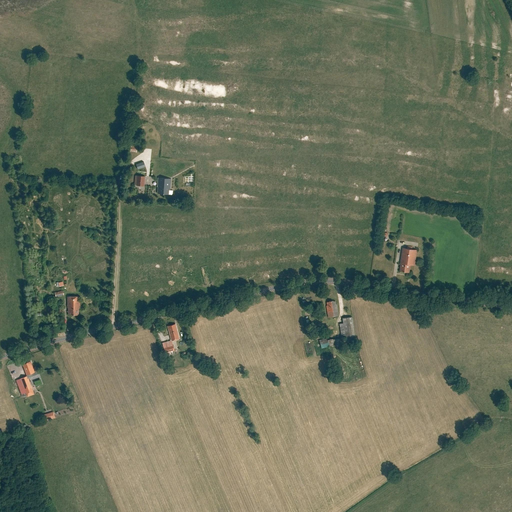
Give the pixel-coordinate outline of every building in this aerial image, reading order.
[(137,176),(136,185),(144,186),(145,177),(137,176)] [(158,187),(157,193),(169,195),(169,190),(170,190),(171,179),(158,178),(157,187),(158,187)] [(407,248),(403,248),(400,264),(401,264),(400,271),(409,273),(411,265),(415,265),(417,250),(412,249),(412,247),(407,246),(407,248)] [(68,315),(78,315),(78,309),(80,308),(80,297),(67,297),(67,308),(68,308),(68,315)] [(327,302),(329,317),(336,317),(335,302),(327,302)] [(355,336),(352,317),(342,318),(343,323),(339,324),(341,337),(345,337),(345,338),(355,336)] [(175,324),(167,326),(171,341),(179,339),(175,324)] [(329,347),(345,345),(345,347),(350,347),(349,338),(333,339),(327,340),(327,338),(319,340),(321,349),(329,347)] [(30,361),(22,364),(27,376),(28,378),(33,376),(37,374),(35,368),(33,368),(30,361)] [(27,376),(21,379),(27,397),(34,394),(32,389),(33,389),(32,385),(31,385),(28,378),(27,376)] [(54,412),(43,416),(45,422),(56,418),(54,412)]
